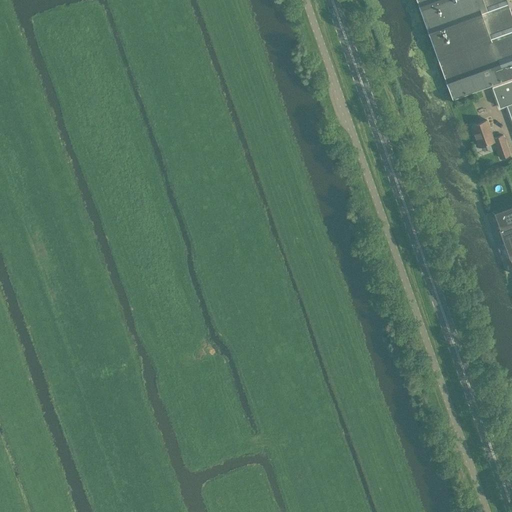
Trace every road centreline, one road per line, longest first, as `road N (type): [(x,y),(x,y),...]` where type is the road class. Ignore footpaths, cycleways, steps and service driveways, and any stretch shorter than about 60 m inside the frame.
road 1 (unclassified): [(486,511),(305,0)]
road 2 (primary): [(511,502),(332,0)]
